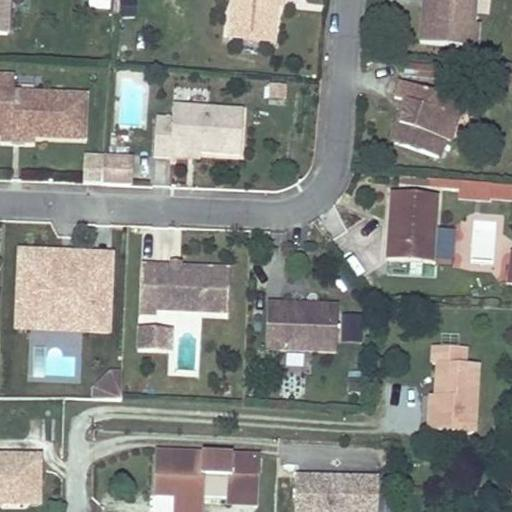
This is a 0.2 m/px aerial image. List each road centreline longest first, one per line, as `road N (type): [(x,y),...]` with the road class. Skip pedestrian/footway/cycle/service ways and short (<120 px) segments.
road 1 (residential): [(345,0),(332,158),(314,196),(275,207),(0,197)]
road 2 (residential): [(75,511),(78,412),(365,422)]
